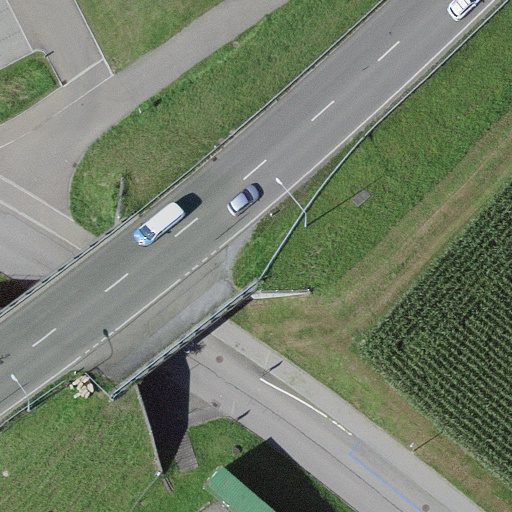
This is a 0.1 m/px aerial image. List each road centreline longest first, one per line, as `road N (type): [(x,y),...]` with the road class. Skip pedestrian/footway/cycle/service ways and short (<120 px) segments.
road 1 (primary): [(446,0),(207,214),(0,373)]
road 2 (unclassified): [(0,233),(180,347),(403,511)]
road 3 (residential): [(263,0),(60,138),(0,191)]
